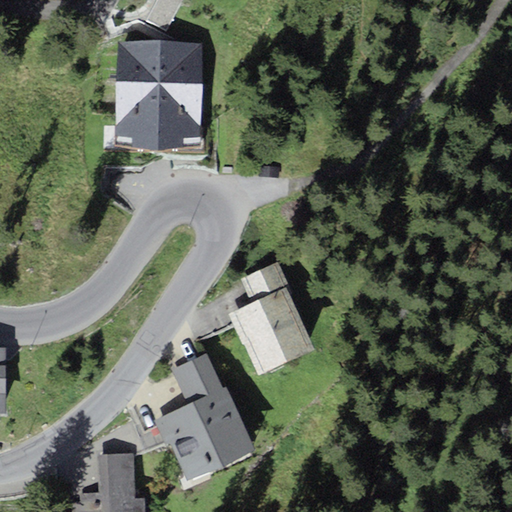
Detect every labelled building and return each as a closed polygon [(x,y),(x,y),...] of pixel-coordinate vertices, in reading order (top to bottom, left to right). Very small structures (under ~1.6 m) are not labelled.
[(166,30),(182,0),(156,0),(146,20),(166,30)] [(200,147),(201,42),(118,41),(117,146),(200,147)] [(286,285),(290,293),(294,291),(280,260),(240,278),(251,302),(286,285)] [(290,293),(286,285),(251,302),(231,310),(228,312),(243,345),(246,343),(259,373),(315,348),(290,293)] [(189,404),(223,388),(206,353),(172,369),(189,404)] [(154,421),(169,452),(241,417),(226,386),(223,388),(189,404),(154,421)] [(184,483),(256,449),(241,417),(169,452),(184,483)] [(99,494),(134,492),(132,453),(97,455),(99,494)] [(71,511),(144,511),(143,499),(134,499),(134,492),(99,494),(81,495),(81,502),(71,503),(71,511)]
